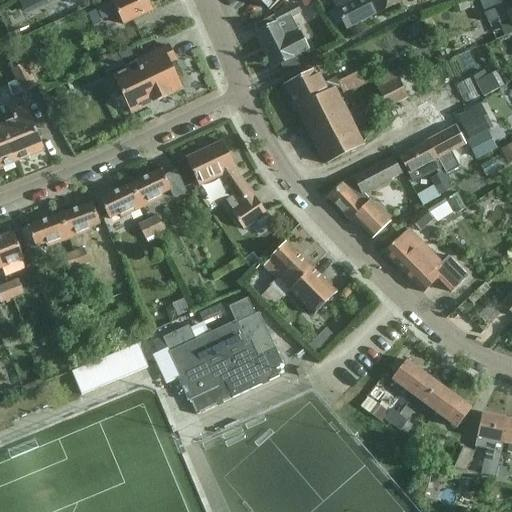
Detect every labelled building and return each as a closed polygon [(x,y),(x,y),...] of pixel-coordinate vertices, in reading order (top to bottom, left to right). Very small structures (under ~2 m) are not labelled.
[(123,25),(152,11),(146,0),(117,0),(112,3),(97,10),(102,20),(117,13),(123,25)] [(250,0),(258,8),(262,4),(268,10),(278,0),(250,0)] [(346,29),(374,15),(366,0),(333,0),(332,1),(346,29)] [(370,0),(377,13),(398,2),(396,0),(370,0)] [(501,0),(478,0),(484,14),(488,23),(497,19),(498,24),(509,19),(511,25),(511,2),(504,6),(501,0)] [(290,18),(300,13),(296,5),(260,23),(254,28),(274,67),(307,50),(294,25),(290,18)] [(95,11),(87,15),(92,26),(101,22),(95,11)] [(416,23),(406,28),(410,36),(414,37),(421,33),(416,23)] [(169,47),(140,61),(160,101),(170,96),(170,95),(182,90),(169,62),(175,59),(169,47)] [(129,49),(118,54),(125,68),(135,63),(129,49)] [(154,104),(160,101),(140,61),(135,63),(125,68),(127,73),(113,79),(130,114),(153,103),(154,104)] [(24,94),(36,88),(24,64),(12,71),(24,94)] [(373,79),(371,80),(386,108),(416,93),(401,65),(373,79)] [(316,70),(283,87),(296,110),(335,90),(339,88),(341,94),(352,88),(352,89),(371,80),(373,79),(367,67),(336,82),(334,78),(323,84),(316,70)] [(482,97),(499,88),(503,86),(495,71),(486,76),(483,71),(471,77),(482,97)] [(105,95),(116,89),(108,72),(96,78),(105,95)] [(335,90),(296,110),(324,165),(362,144),(335,90)] [(479,105),(456,117),(468,138),(486,129),(491,126),(479,105)] [(14,120),(1,125),(16,163),(44,151),(26,106),(11,112),(14,120)] [(0,169),(16,163),(1,125),(0,125),(0,169)] [(455,126),(427,141),(438,158),(442,165),(446,174),(460,167),(455,156),(468,149),(455,126)] [(468,138),(465,140),(476,160),(496,149),(486,129),(468,138)] [(242,230),(265,214),(254,197),(253,198),(234,170),(235,170),(222,141),(185,159),(198,187),(220,176),(233,195),(225,200),(233,212),(231,213),(242,230)] [(442,165),(438,158),(427,141),(400,156),(413,181),(442,165)] [(511,143),(500,151),(508,164),(511,161),(511,143)] [(363,194),(401,174),(392,158),(342,184),(327,198),(350,221),(351,219),(371,239),(390,222),(363,194)] [(174,172),(163,177),(160,171),(130,186),(141,209),(162,199),(160,195),(169,191),(172,198),(184,192),(174,172)] [(443,172),(430,180),(433,186),(438,195),(452,187),(443,172)] [(120,219),(141,209),(130,186),(99,200),(108,220),(118,215),(120,219)] [(92,204),(60,216),(69,240),(91,232),(89,228),(99,224),(92,204)] [(418,231),(429,222),(422,214),(411,223),(418,231)] [(47,248),(69,240),(60,216),(27,228),(35,248),(46,244),(47,248)] [(154,236),(164,231),(156,216),(147,221),(154,236)] [(154,236),(147,221),(138,225),(145,240),(154,236)] [(409,229),(384,253),(423,293),(438,279),(451,292),(468,276),(449,256),(441,263),(409,229)] [(13,234),(0,238),(0,269),(23,260),(13,234)] [(285,244),(263,266),(276,279),(269,286),(282,299),(289,292),(313,316),(336,293),(285,244)] [(79,267),(91,263),(85,247),(73,252),(79,267)] [(67,272),(79,267),(73,252),(62,256),(67,272)] [(11,300),(23,295),(17,280),(5,285),(11,300)] [(0,304),(11,300),(5,285),(0,286),(0,304)] [(511,296),(503,306),(511,314),(511,296)] [(168,312),(184,306),(180,297),(165,303),(168,312)] [(162,338),(153,343),(156,348),(158,353),(167,348),(181,378),(176,380),(187,403),(189,402),(196,416),(233,399),(279,377),(276,370),(283,366),(275,349),(257,313),(253,315),(246,298),(226,308),(233,322),(195,341),(189,326),(162,339),(162,338)] [(138,345),(71,373),(81,396),(148,368),(138,345)] [(392,379),(414,396),(428,377),(407,360),(392,379)] [(298,376),(304,373),(301,367),(296,370),(298,376)] [(414,396),(435,412),(449,393),(428,377),(414,396)] [(471,409),(449,393),(435,412),(457,428),(471,409)] [(378,405),(371,414),(380,421),(387,412),(378,405)] [(392,426),(399,417),(392,411),(385,420),(392,426)] [(476,437),(474,446),(487,449),(482,473),(496,477),(498,467),(503,443),(508,420),(481,414),(476,437)] [(401,430),(407,422),(399,417),(392,426),(400,431),(401,430)] [(511,420),(508,420),(503,443),(509,444),(507,452),(511,453),(511,420)] [(407,422),(401,430),(412,438),(418,429),(408,421),(407,422)] [(434,456),(441,447),(433,441),(426,451),(434,456)] [(463,448),(453,470),(465,472),(474,452),(463,448)] [(496,477),(495,478),(506,480),(508,469),(498,467),(496,477)] [(448,484),(447,488),(454,489),(460,491),(461,487),(463,479),(450,476),(448,484)]
